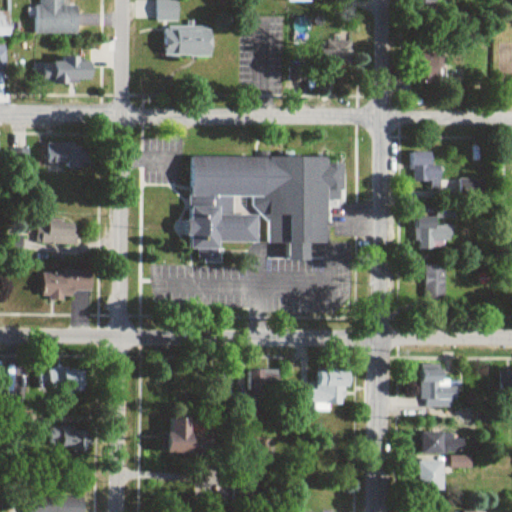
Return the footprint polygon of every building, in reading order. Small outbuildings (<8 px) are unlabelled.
[(77,36),(77,7),(63,7),(63,0),(37,0),(37,35),(77,36)] [(156,0),(156,57),(211,58),(211,27),(177,26),(177,0),(156,0)] [(324,65),(351,65),(351,43),(324,43),(324,65)] [(418,86),(442,86),(442,53),(418,53),(418,86)] [(37,61),(36,85),(89,85),(89,62),(37,61)] [(47,166),(90,166),(90,145),(47,144),(47,166)] [(429,189),(440,189),(440,167),(431,167),(431,153),(412,153),(412,182),(429,182),(429,189)] [(257,243),(257,220),(267,220),(266,243),(287,243),(287,259),(307,259),(307,242),(325,243),(326,199),(341,199),(342,160),(190,159),(189,249),(198,249),(197,259),(218,259),(219,242),(257,243)] [(484,196),(484,180),(459,180),(459,196),(484,196)] [(414,217),(415,249),(450,248),(450,225),(434,226),(434,217),(414,217)] [(75,222),(36,221),(35,244),(75,245),(75,222)] [(423,264),(423,302),(445,302),(445,264),(423,264)] [(91,292),(91,271),(41,272),(41,299),(72,299),(72,292),(91,292)] [(71,391),(84,392),(85,371),(46,369),(45,391),(58,391),(57,401),(70,402),(71,391)] [(346,371),(316,370),(316,389),(299,389),(298,405),(346,405),(346,371)] [(262,371),(246,371),(246,405),(262,405),(262,371)] [(417,374),(416,406),(452,407),(452,400),(455,400),(456,383),(448,383),(448,375),(417,374)] [(190,453),(190,417),(170,417),(170,434),(164,434),(164,453),(190,453)] [(418,428),(418,450),(451,450),(451,464),(470,464),(470,453),(465,453),(465,441),(453,441),(453,428),(418,428)] [(90,429),(48,429),(48,454),(90,455),(90,429)] [(413,457),(440,458),(439,489),(412,488),(413,457)] [(28,511),(83,511),(83,496),(28,496),(28,511)]
